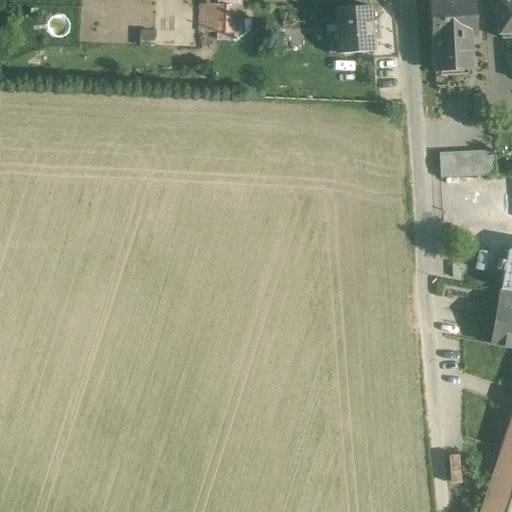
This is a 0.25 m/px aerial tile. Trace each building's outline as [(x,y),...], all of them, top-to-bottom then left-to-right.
[(472,0),(467,0),(430,2),(434,71),(471,69),(469,37),(475,37),(472,0)] [(511,0),(497,0),(499,36),(504,36),(504,41),(511,40),(511,37),(511,35),(511,0)] [(242,6),(200,4),(198,33),(235,34),(235,38),(241,38),(242,6)] [(371,8),(338,9),(339,36),(328,36),(329,53),(339,52),(339,55),(373,53),(372,37),(378,37),(377,23),(372,23),(371,8)] [(484,95),(472,95),(474,119),(485,118),(484,95)] [(495,176),(494,151),(438,154),(440,179),(495,176)] [(511,248),(507,252),(500,290),(511,291),(511,248)] [(511,293),(500,292),(491,345),(511,348),(511,293)] [(511,511),(511,411),(478,511),(511,511)]
